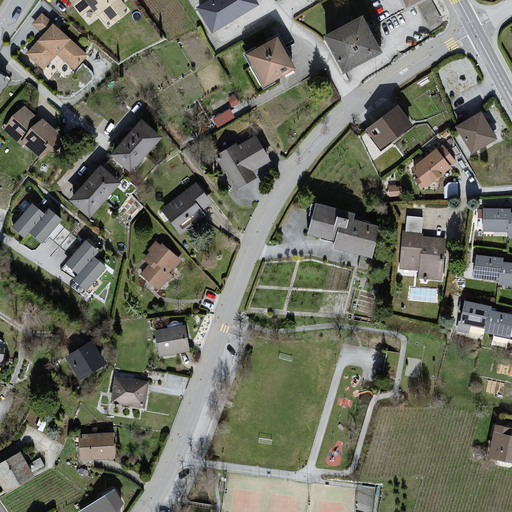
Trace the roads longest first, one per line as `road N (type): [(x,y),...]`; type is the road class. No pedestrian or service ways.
road 1 (residential): [(474,30),(378,84),(321,132),(271,200),(186,417),(139,511)]
road 2 (unknown): [(0,52),(105,140)]
